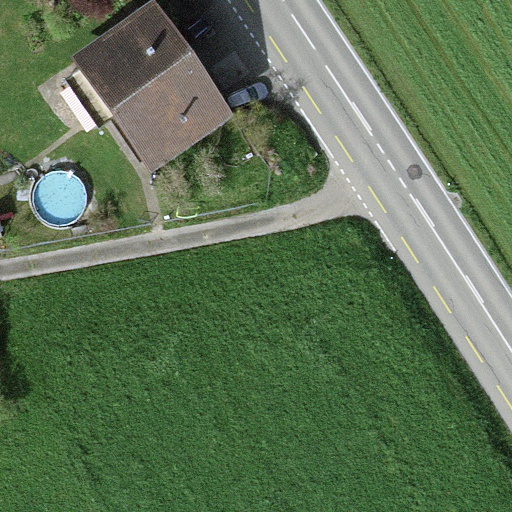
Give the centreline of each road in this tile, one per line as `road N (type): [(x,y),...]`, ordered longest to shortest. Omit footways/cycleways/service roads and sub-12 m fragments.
road 1 (track): [(0,267),(333,207),(404,177)]
road 2 (secondary): [(284,0),(511,346)]
